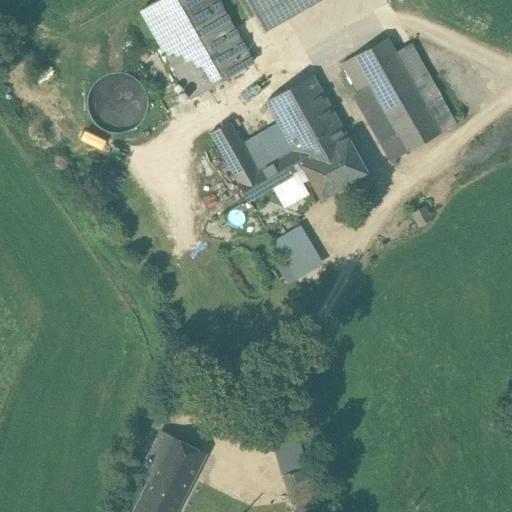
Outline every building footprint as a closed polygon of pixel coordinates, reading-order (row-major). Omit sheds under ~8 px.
[(253,63),(217,0),(161,0),(142,11),(191,98),(253,63)] [(240,0),(253,27),(314,0),(240,0)] [(456,125),(411,45),(397,53),(388,38),(342,64),(358,93),(369,86),(407,153),(456,125)] [(145,115),(148,103),(145,92),(139,82),(129,76),(117,74),(106,76),(96,82),(90,92),(88,104),(90,115),(97,125),(106,131),(118,133),(129,131),(139,124),(145,115)] [(313,76),(266,102),(287,139),(302,165),(349,138),(313,76)] [(287,139),(251,160),(230,123),(211,133),(239,183),(238,184),(248,202),(304,170),(302,165),(287,139)] [(349,138),(302,165),(304,170),(322,200),(368,174),(349,138)] [(426,207),(412,214),(419,227),(433,220),(426,207)] [(300,223),(272,239),(285,261),(277,266),(287,283),(322,263),(300,223)] [(204,455),(162,433),(150,457),(192,478),(204,455)] [(174,511),(192,478),(150,457),(140,476),(151,481),(135,511),(174,511)] [(309,469),(284,476),(293,505),(330,495),(327,485),(315,488),(309,469)]
